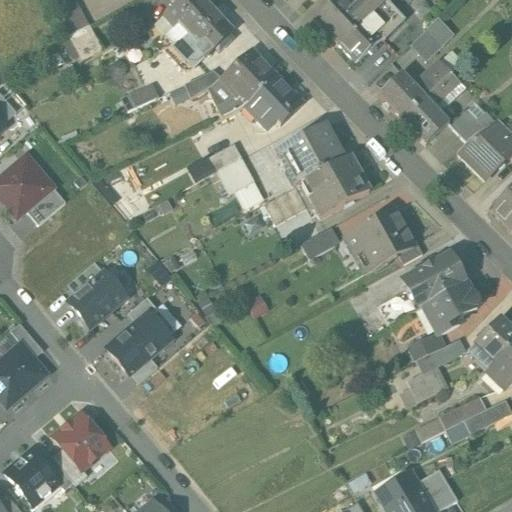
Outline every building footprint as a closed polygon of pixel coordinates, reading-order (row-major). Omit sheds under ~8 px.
[(73,0),(47,0),(69,40),(89,29),(73,0)] [(200,0),(175,0),(170,5),(174,9),(162,20),(174,32),(166,39),(174,48),(178,46),(187,37),(213,13),(200,0)] [(342,0),(341,0),(336,0),(313,22),(338,50),(365,25),(386,5),(387,4),(383,0),(355,0),(354,2),(357,5),(352,11),(342,0)] [(365,25),(338,50),(355,68),(381,43),(383,45),(405,24),(386,5),(365,25)] [(213,13),(187,37),(196,47),(191,52),(202,63),(214,51),(218,56),(230,45),(226,40),(232,34),(213,13)] [(437,24),(410,51),(424,67),(453,40),(437,24)] [(89,29),(69,40),(81,62),(101,51),(89,29)] [(276,80),(250,53),(221,81),(238,100),(217,111),(222,122),(241,113),(244,110),(276,80)] [(435,64),(410,88),(423,103),(449,79),(435,64)] [(399,77),(375,98),(400,124),(423,103),(410,88),(399,77)] [(208,78),(184,89),(190,103),(215,92),(208,78)] [(302,108),(276,80),(244,110),(266,134),(276,125),(280,129),(302,108)] [(153,89),(131,99),(137,111),(158,101),(153,89)] [(0,130),(0,131),(16,117),(0,98),(0,130)] [(423,103),(400,124),(423,149),(446,127),(423,103)] [(470,106),(446,127),(467,149),(485,135),(492,130),(470,106)] [(325,132),(275,159),(285,176),(290,173),(298,189),(300,188),(343,165),(325,132)] [(467,149),(455,160),(480,184),(507,157),(511,161),(511,159),(511,142),(504,135),(495,144),(485,135),(467,149)] [(235,147),(208,162),(216,176),(241,162),(235,147)] [(343,165),(300,188),(319,223),(369,195),(350,161),(343,165)] [(254,185),(241,162),(216,176),(229,199),(254,185)] [(31,176),(21,164),(0,181),(0,204),(15,223),(25,215),(52,191),(36,173),(31,176)] [(511,190),(489,214),(506,231),(511,224),(511,190)] [(52,191),(25,215),(37,230),(65,206),(52,191)] [(295,191),(263,209),(274,229),(306,211),(295,191)] [(394,215),(345,242),(365,278),(396,260),(414,250),(412,247),(407,239),(410,237),(403,225),(401,227),(394,215)] [(331,231),(299,248),(308,264),(340,246),(331,231)] [(414,250),(396,260),(402,270),(423,258),(416,245),(412,247),(414,250)] [(448,261),(404,285),(410,295),(420,313),(421,312),(463,289),(448,261)] [(66,290),(74,300),(102,276),(94,267),(66,290)] [(126,302),(104,275),(102,276),(74,300),(66,306),(89,333),(126,302)] [(463,289),(421,312),(437,341),(458,329),(455,323),(476,311),(463,289)] [(410,295),(377,312),(387,331),(420,313),(410,295)] [(126,318),(134,328),(148,316),(150,318),(156,313),(146,301),(126,318)] [(150,318),(148,316),(134,328),(105,352),(128,380),(129,379),(149,362),(171,344),(150,318)] [(511,336),(498,323),(473,348),(482,357),(475,364),(486,374),(493,368),(511,348),(511,336)] [(42,355),(19,328),(10,335),(20,347),(33,363),(42,355)] [(430,342),(409,353),(415,366),(436,355),(430,342)] [(436,355),(415,366),(422,379),(462,359),(455,345),(436,355)] [(20,347),(0,364),(0,404),(6,412),(46,378),(33,363),(20,347)] [(511,348),(493,368),(486,374),(505,394),(511,386),(511,348)] [(157,371),(149,362),(129,379),(137,388),(157,371)] [(436,379),(411,391),(418,406),(443,393),(436,379)] [(478,402),(438,422),(444,435),(485,415),(478,402)] [(485,415),(444,435),(450,447),(510,417),(504,405),(485,415)] [(79,418),(52,441),(62,453),(80,475),(81,474),(108,451),(79,418)] [(86,480),(81,474),(80,475),(62,453),(52,463),(72,487),(75,490),(86,480)] [(30,455),(4,477),(32,511),(58,489),(40,467),(30,455)] [(52,463),(49,459),(40,467),(58,489),(63,495),(72,487),(52,463)] [(444,511),(457,505),(439,474),(416,487),(430,511),(444,511)] [(410,477),(375,497),(383,511),(430,511),(416,487),(410,477)] [(17,511),(4,497),(0,500),(0,509),(2,511),(17,511)]
